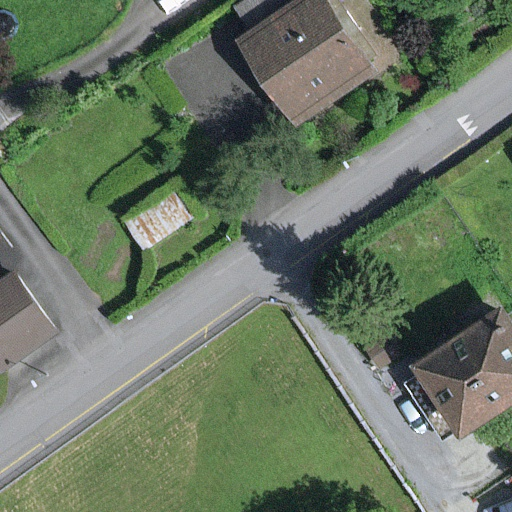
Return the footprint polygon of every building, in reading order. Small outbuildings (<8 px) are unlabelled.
[(240,0),(251,15),(273,0),(240,0)] [(375,69),(327,0),(304,0),(244,41),(298,121),(375,69)] [(194,212),(178,187),(131,217),(147,242),(194,212)] [(53,334),(16,276),(0,286),(0,362),(2,366),(53,334)] [(511,411),(511,309),(508,305),(421,364),(472,439),(511,411)]
